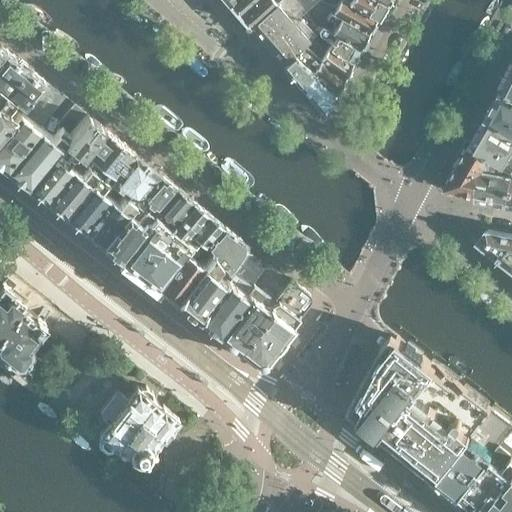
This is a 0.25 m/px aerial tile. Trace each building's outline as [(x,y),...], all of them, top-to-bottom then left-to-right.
[(238,13),(252,0),(229,0),(228,1),(238,13)] [(248,25),(275,0),(252,0),(238,13),(248,25)] [(302,10),(313,0),(275,0),(248,25),(281,62),(292,52),(303,42),(309,36),(315,31),(321,25),(312,21),(302,10)] [(375,16),(345,0),(339,0),(336,6),(333,4),(332,7),(320,1),(315,7),(318,11),(312,21),(321,25),(325,18),(328,12),(331,14),(332,12),(367,31),(375,16)] [(384,1),(381,0),(345,0),(375,16),(384,1)] [(367,31),(332,12),(331,14),(328,12),(325,18),(335,24),(331,31),(359,46),(367,31)] [(359,46),(331,31),(321,25),(315,31),(331,40),(327,46),(355,63),(360,53),(356,51),(359,46)] [(355,63),(327,46),(324,52),(309,36),(303,42),(314,54),(319,60),(343,75),(346,69),(350,72),(355,63)] [(0,85),(3,88),(24,63),(5,47),(4,48),(0,52),(0,85)] [(312,70),(292,52),(281,62),(298,83),(312,70)] [(343,75),(319,60),(314,54),(310,60),(316,64),(312,70),(335,91),(339,93),(344,82),(340,80),(343,75)] [(22,103),(43,78),(24,63),(3,88),(12,94),(18,99),(22,103)] [(511,68),(507,79),(505,78),(502,84),(511,89),(511,68)] [(335,91),(312,70),(298,83),(304,89),(300,93),(314,108),(317,105),(323,112),(335,91)] [(0,130),(19,108),(18,108),(21,105),(23,107),(25,107),(47,81),(43,79),(43,78),(22,103),(18,99),(13,106),(16,109),(14,111),(4,104),(12,94),(3,88),(0,91),(0,130)] [(39,125),(64,95),(47,81),(25,107),(30,111),(27,115),(39,125)] [(511,89),(502,84),(496,95),(497,95),(496,96),(496,97),(489,110),(488,111),(486,113),(511,126),(511,89)] [(27,182),(52,152),(62,139),(85,112),(74,102),(56,124),(60,127),(53,136),(40,126),(6,166),(27,182)] [(0,160),(6,166),(40,126),(39,125),(27,115),(19,108),(0,130),(0,160)] [(80,154),(103,126),(85,112),(62,139),(71,147),(80,154)] [(511,150),(503,146),(511,128),(511,126),(486,113),(470,141),(490,152),(502,159),(511,165),(511,150)] [(109,180),(133,150),(103,126),(80,154),(79,156),(88,163),(97,170),(107,178),(109,180)] [(490,152),(470,141),(467,139),(455,159),(459,161),(445,186),(475,192),(480,169),(490,152)] [(71,165),(79,156),(80,154),(71,147),(61,159),(52,152),(27,182),(46,197),(71,165)] [(135,201),(159,171),(133,150),(109,180),(124,192),(134,200),(135,201)] [(504,198),(510,175),(496,171),(502,159),(490,152),(480,169),(475,192),(504,198)] [(65,211),(97,170),(88,163),(80,172),(71,165),(46,197),(65,211)] [(83,225),(108,194),(99,187),(107,178),(97,170),(65,211),(83,225)] [(156,208),(175,184),(159,172),(159,171),(135,201),(143,207),(145,209),(146,207),(149,203),(156,208)] [(167,224),(191,197),(175,184),(156,208),(153,213),(167,224)] [(102,240),(127,209),(134,200),(124,192),(117,201),(108,194),(83,225),(102,240)] [(204,242),(221,222),(191,197),(167,224),(170,227),(189,241),(197,248),(200,250),(205,243),(204,242)] [(120,254),(153,213),(146,207),(145,209),(143,207),(136,216),(127,209),(102,240),(120,254)] [(160,241),(149,232),(154,225),(165,234),(170,227),(167,224),(153,213),(120,254),(138,268),(160,241)] [(239,251),(242,246),(242,244),(243,244),(243,243),(243,242),(242,240),(241,239),(241,238),(221,222),(204,242),(205,243),(211,251),(219,263),(225,271),(236,257),(239,251)] [(157,283),(189,241),(170,227),(160,241),(138,268),(157,283)] [(511,266),(511,233),(486,229),(478,240),(511,266)] [(175,297),(202,263),(192,255),(197,248),(189,241),(157,283),(175,297)] [(248,288),(269,261),(249,244),(238,259),(236,257),(225,271),(228,273),(223,279),(224,280),(197,314),(216,329),(248,288)] [(197,314),(224,280),(223,279),(213,271),(219,263),(211,251),(202,263),(175,297),(197,314)] [(292,323),(308,302),(308,301),(309,300),(309,299),(310,299),(310,298),(310,296),(309,295),(308,293),(307,292),(307,291),(294,281),(289,277),(267,304),(270,306),(239,347),(254,358),(256,359),(257,359),(258,359),(260,360),(262,359),(264,358),(265,357),(266,356),(266,357),(275,345),(276,345),(283,335),(292,323)] [(0,330),(20,305),(24,300),(8,288),(10,286),(1,279),(0,280),(0,330)] [(239,347),(270,306),(267,304),(248,288),(216,329),(216,330),(218,331),(218,330),(238,345),(237,346),(239,347)] [(28,341),(37,330),(44,321),(35,314),(34,316),(20,305),(0,330),(0,367),(5,372),(14,361),(21,360),(30,349),(29,341),(28,341)] [(491,407),(463,386),(392,332),(379,348),(379,349),(373,361),(372,360),(350,404),(436,474),(491,408),(491,407)] [(163,436),(178,417),(162,404),(161,405),(153,399),(154,398),(151,396),(152,395),(151,390),(145,384),(139,385),(138,386),(136,384),(126,396),(118,390),(117,390),(115,390),(114,391),(100,409),(110,417),(98,432),(117,447),(118,445),(129,454),(129,453),(130,454),(131,455),(133,457),(135,458),(137,458),(138,458),(141,458),(142,458),(145,457),(146,455),(148,454),(148,452),(149,450),(149,448),(149,447),(149,445),(150,444),(152,446),(161,434),(163,436)] [(460,492),(499,443),(511,426),(511,423),(491,408),(436,474),(460,492)] [(479,510),(511,468),(511,453),(499,443),(460,492),(479,510)] [(481,511),(511,511),(511,468),(479,510),(481,511)]
